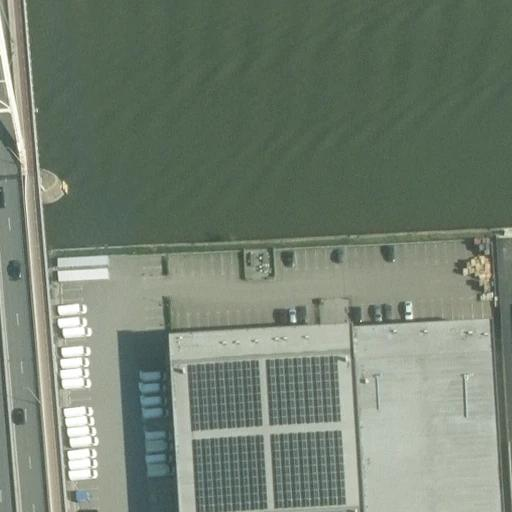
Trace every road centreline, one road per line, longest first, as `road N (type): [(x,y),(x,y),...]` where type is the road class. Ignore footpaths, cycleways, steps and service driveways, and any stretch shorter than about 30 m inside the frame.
road 1 (primary): [(43,511),(1,0)]
road 2 (primary): [(0,369),(11,511)]
